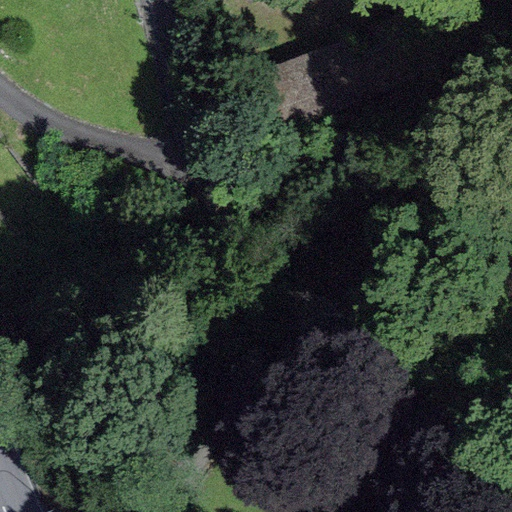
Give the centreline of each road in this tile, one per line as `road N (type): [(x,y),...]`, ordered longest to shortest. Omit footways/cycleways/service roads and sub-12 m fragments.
road 1 (track): [(158,24),(243,313),(237,379),(158,511)]
road 2 (track): [(243,313),(323,316),(439,377),(511,383)]
